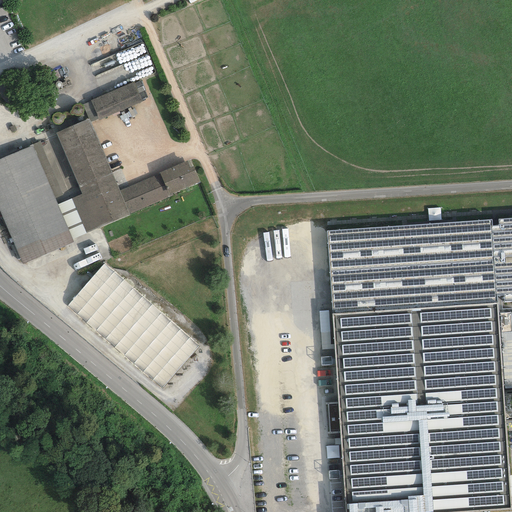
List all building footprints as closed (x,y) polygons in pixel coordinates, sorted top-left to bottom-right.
[(135,29),(64,59),(74,83),(146,52),(135,29)] [(133,81),(90,100),(91,101),(99,119),(100,121),(142,102),(141,100),(134,83),(133,81)] [(134,83),(141,100),(147,97),(140,81),(134,83)] [(91,123),(99,119),(91,101),(82,105),(89,119),(91,123)] [(129,215),(128,213),(119,190),(91,123),(89,119),(56,133),(81,195),(71,199),(86,233),(129,215)] [(40,141),(0,158),(0,213),(22,265),(74,243),(72,239),(86,233),(71,199),(65,201),(40,141)] [(191,160),(119,190),(128,213),(169,196),(169,195),(200,182),(191,160)] [(511,217),(327,230),(345,511),(478,511),(511,509),(503,389),(511,389),(511,329),(511,312),(498,313),(497,301),(511,300),(511,217)] [(201,348),(106,266),(69,307),(164,390),(201,348)]
